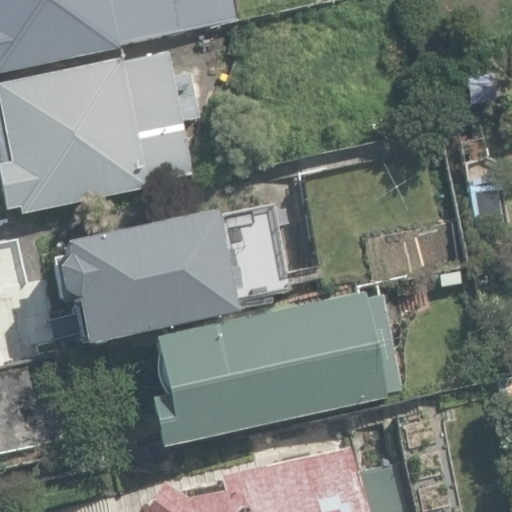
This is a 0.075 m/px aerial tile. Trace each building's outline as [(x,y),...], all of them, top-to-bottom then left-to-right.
[(0,0),(0,71),(115,48),(115,43),(232,19),(228,0),(0,0)] [(408,0),(411,9),(436,3),(435,0),(408,0)] [(16,207),(17,213),(143,187),(142,183),(189,174),(178,121),(197,117),(187,71),(169,75),(164,52),(118,61),(117,58),(0,82),(0,204),(1,210),(16,207)] [(467,107),(496,102),(491,75),(462,79),(467,107)] [(70,300),(80,344),(232,312),(231,307),(288,291),(272,215),(215,227),(211,209),(57,242),(60,255),(50,267),(55,291),(70,300)] [(0,238),(0,364),(40,356),(14,236),(0,238)] [(144,398),(154,446),(385,396),(383,388),(399,384),(380,294),(363,298),(362,292),(149,339),(161,394),(144,398)] [(40,356),(0,364),(0,452),(72,437),(54,353),(40,356)] [(355,511),(341,448),(209,478),(211,491),(177,499),(149,486),(130,511),(355,511)]
